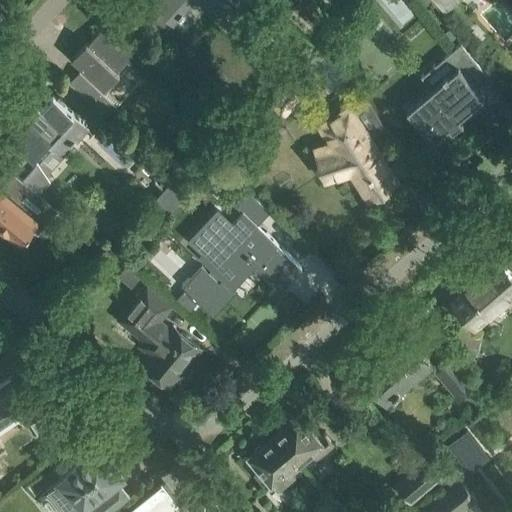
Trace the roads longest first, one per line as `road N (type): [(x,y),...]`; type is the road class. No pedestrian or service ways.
road 1 (residential): [(191,434),(221,425),(511,173)]
road 2 (residential): [(191,434),(152,421),(0,300)]
